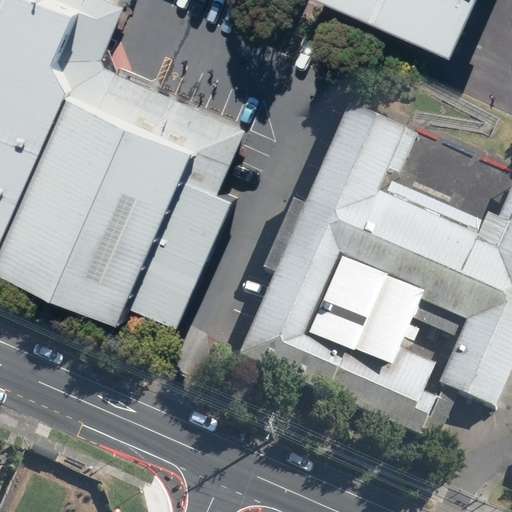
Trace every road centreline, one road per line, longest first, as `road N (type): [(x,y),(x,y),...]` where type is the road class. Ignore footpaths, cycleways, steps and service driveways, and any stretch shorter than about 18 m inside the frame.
road 1 (tertiary): [(0,364),(228,461)]
road 2 (tertiary): [(228,461),(341,511)]
